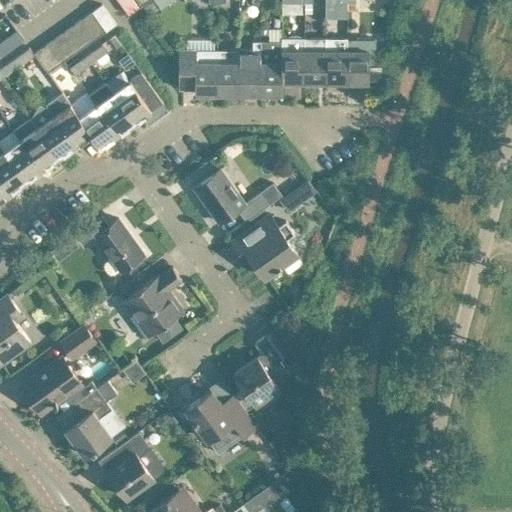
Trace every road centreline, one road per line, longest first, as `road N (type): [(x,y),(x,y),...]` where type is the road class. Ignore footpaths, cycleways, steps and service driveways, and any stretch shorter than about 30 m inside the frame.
road 1 (unclassified): [(432,511),(431,455),(511,154)]
road 2 (residential): [(177,367),(222,332),(228,305),(128,156)]
road 3 (residential): [(128,156),(197,118),(363,119)]
road 4 (residential): [(0,256),(12,219),(78,171),(128,156)]
